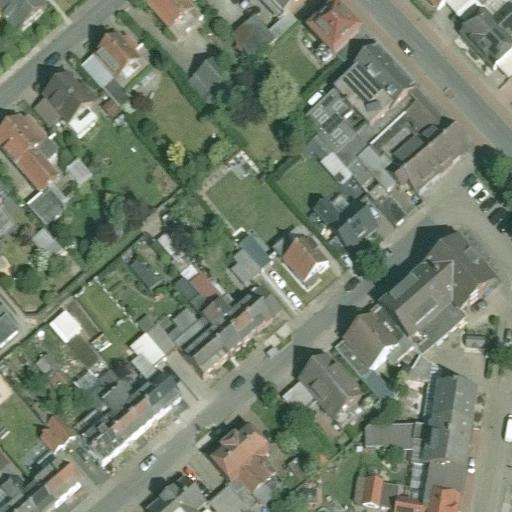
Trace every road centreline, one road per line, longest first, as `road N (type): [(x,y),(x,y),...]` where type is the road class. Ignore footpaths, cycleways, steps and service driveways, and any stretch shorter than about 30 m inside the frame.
road 1 (residential): [(511,253),(469,210),(447,213),(93,511)]
road 2 (tertiary): [(511,140),(376,0)]
road 3 (residential): [(511,330),(486,511)]
road 4 (residential): [(0,104),(120,0)]
